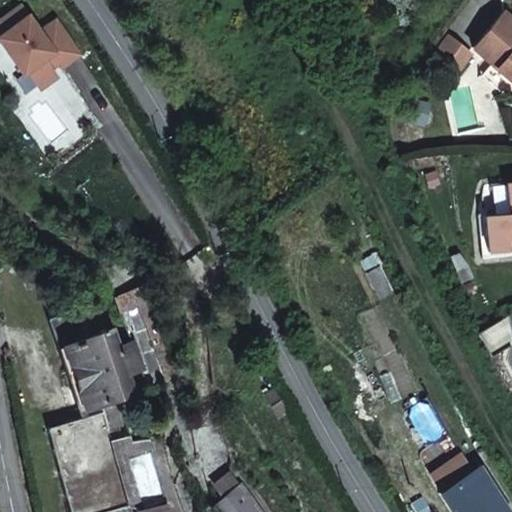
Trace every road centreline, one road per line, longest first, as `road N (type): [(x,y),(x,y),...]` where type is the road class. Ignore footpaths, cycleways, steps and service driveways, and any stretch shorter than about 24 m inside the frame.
road 1 (tertiary): [(95,0),(200,169),(330,443),(375,511)]
road 2 (track): [(511,479),(462,388),(398,231),(349,58),(323,0)]
